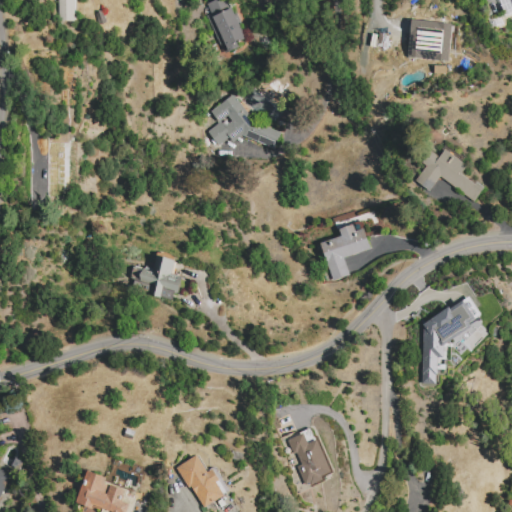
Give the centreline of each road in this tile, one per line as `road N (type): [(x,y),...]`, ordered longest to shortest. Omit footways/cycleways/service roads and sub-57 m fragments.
road 1 (residential): [(511,242),(436,261),(332,347),(280,367),(222,368),(138,344),(87,351),(0,380)]
road 2 (residential): [(373,311),(389,349),(383,474),(368,482),(353,469),(348,431),(329,412),(295,410)]
